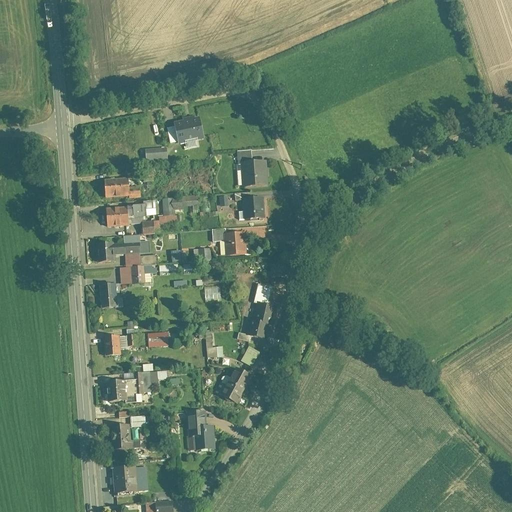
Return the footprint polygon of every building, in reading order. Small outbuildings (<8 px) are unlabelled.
[(174,124),(176,144),(204,141),(202,121),(174,124)] [(248,152),(229,153),(229,163),(248,162),(248,152)] [(263,165),(242,165),(243,189),(264,189),(263,165)] [(103,178),(104,199),(129,198),(128,176),(103,178)] [(216,197),(216,210),(225,210),(225,197),(216,197)] [(240,199),(241,223),(259,223),(258,198),(240,199)] [(198,199),(198,215),(210,215),(210,199),(198,199)] [(126,206),(127,220),(140,219),(139,206),(126,206)] [(98,209),(98,229),(122,229),(122,209),(98,209)] [(219,245),(219,257),(239,257),(238,234),(224,235),(224,231),(208,231),(209,245),(219,245)] [(105,264),(105,257),(133,256),(132,242),(90,243),(90,264),(105,264)] [(190,250),(191,265),(207,265),(207,249),(190,250)] [(122,257),(122,267),(154,267),(154,257),(122,257)] [(289,262),(271,258),(265,287),(283,291),(289,262)] [(131,286),(131,268),(117,268),(117,286),(131,286)] [(95,286),(96,310),(117,310),(116,285),(95,286)] [(255,304),(240,342),(258,349),(273,312),(255,304)] [(144,334),(145,350),(165,349),(165,333),(144,334)] [(101,336),(101,359),(117,359),(117,336),(101,336)] [(120,355),(132,354),(131,337),(119,337),(120,355)] [(201,349),(202,361),(218,360),(217,348),(201,349)] [(136,366),(136,375),(123,375),(123,383),(102,384),(102,403),(139,402),(138,396),(154,395),(153,366),(136,366)] [(232,369),(217,393),(235,404),(250,380),(232,369)] [(187,414),(187,452),(211,452),(210,414),(187,414)] [(106,427),(107,452),(125,451),(123,426),(106,427)] [(113,467),(114,494),(134,494),(133,466),(113,467)] [(172,511),(172,502),(148,503),(148,511),(172,511)]
